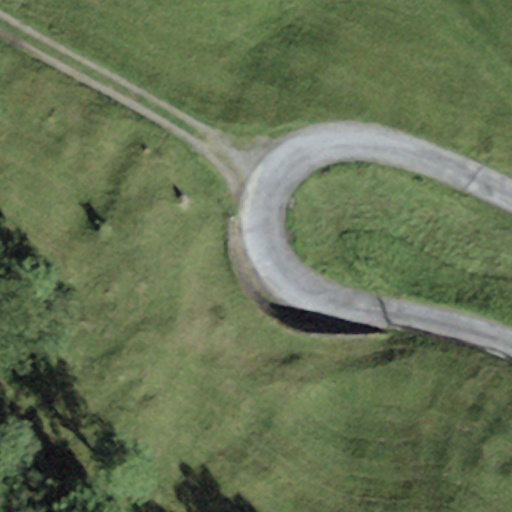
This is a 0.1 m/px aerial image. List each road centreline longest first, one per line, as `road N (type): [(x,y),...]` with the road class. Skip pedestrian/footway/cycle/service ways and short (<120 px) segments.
road 1 (track): [(511,199),(387,150),(290,147),(238,193),(247,241),(511,363)]
road 2 (track): [(290,147),(0,1)]
